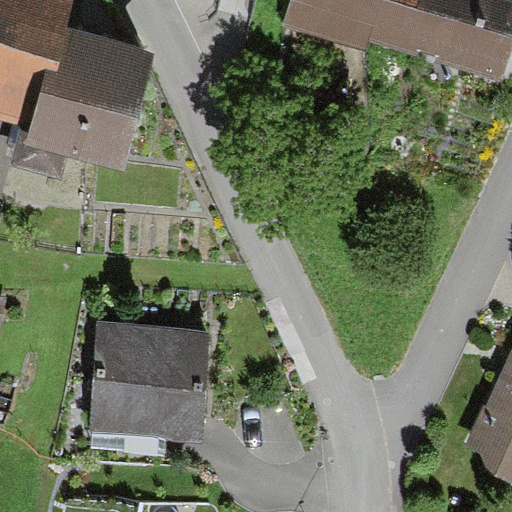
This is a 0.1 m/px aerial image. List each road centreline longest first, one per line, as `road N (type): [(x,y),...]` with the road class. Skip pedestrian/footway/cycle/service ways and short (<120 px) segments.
road 1 (residential): [(353,431),(142,0)]
road 2 (residential): [(511,189),(407,398),(353,431)]
